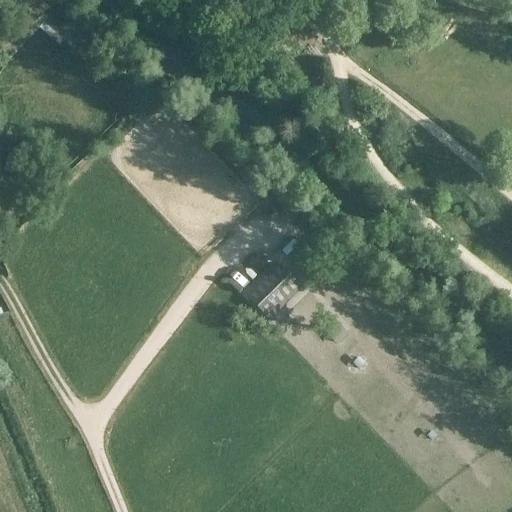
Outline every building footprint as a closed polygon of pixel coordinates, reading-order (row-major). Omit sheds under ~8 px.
[(9,0),(4,6),(28,28),(49,8),(41,0),(9,0)] [(59,8),(77,24),(81,19),(63,4),(59,8)] [(12,18),(5,24),(15,37),(23,30),(12,18)] [(294,292),(272,270),(253,289),(275,311),(294,292)] [(335,346),(348,335),(335,319),(322,329),(335,346)]
